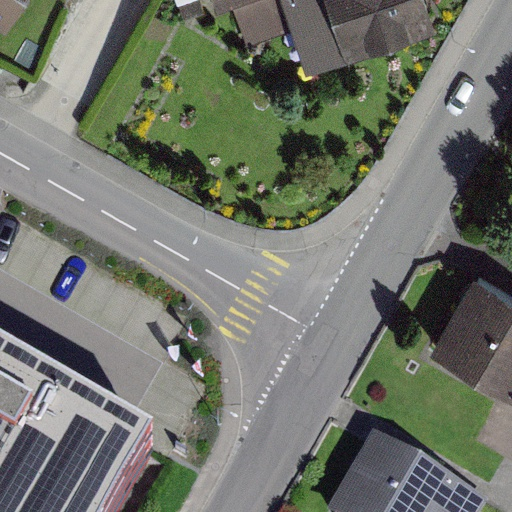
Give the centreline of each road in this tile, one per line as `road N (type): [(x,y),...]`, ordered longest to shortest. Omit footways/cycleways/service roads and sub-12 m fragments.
road 1 (residential): [(0,154),(334,341)]
road 2 (tertiary): [(334,341),(511,34)]
road 3 (tertiary): [(237,511),(334,341)]
